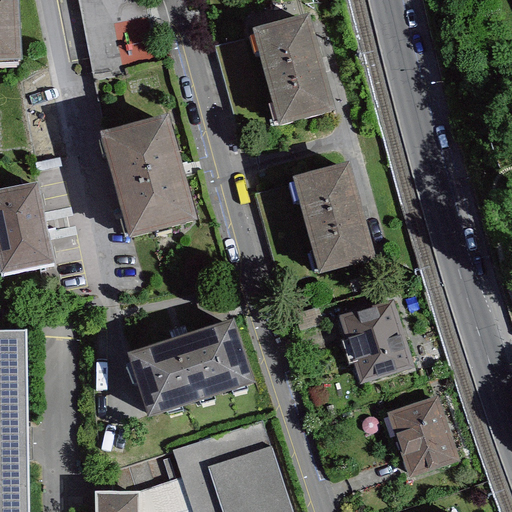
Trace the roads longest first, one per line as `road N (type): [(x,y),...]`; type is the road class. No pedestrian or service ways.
road 1 (residential): [(325,511),(184,0)]
road 2 (primary): [(391,0),(432,177),(511,421)]
road 3 (unknown): [(348,140),(324,22)]
